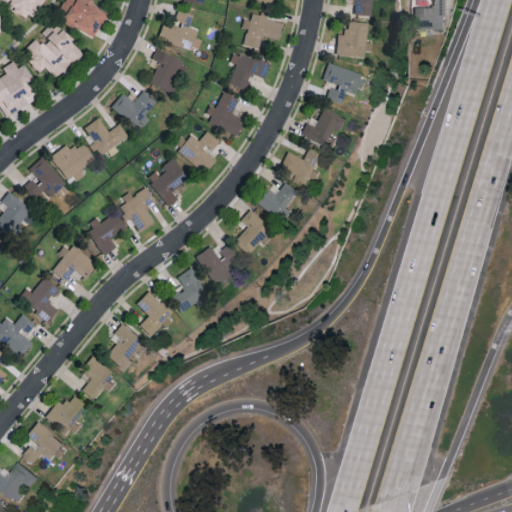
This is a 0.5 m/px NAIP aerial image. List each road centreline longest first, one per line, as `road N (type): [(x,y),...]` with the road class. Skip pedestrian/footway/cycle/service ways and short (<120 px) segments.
road 1 (residential): [(0,431),(106,303),(196,231),(258,157),(301,71),(315,0)]
road 2 (motorway): [(492,0),(345,511)]
road 3 (motorway): [(475,0),(368,274),(330,321),(280,348)]
road 4 (motorway): [(403,493),(511,121)]
road 5 (motorway): [(176,511),(179,462),(208,421),(238,405),(270,407),(321,443),(324,511)]
road 6 (residential): [(0,166),(106,83),(144,0)]
road 7 (motorway): [(446,483),(511,325)]
